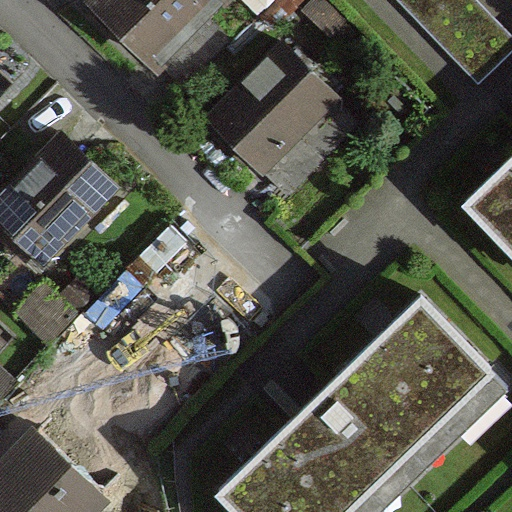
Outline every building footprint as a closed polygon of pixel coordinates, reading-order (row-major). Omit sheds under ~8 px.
[(93,0),(152,56),(205,0),(93,0)] [(511,53),(511,49),(463,0),(396,0),(480,85),(511,53)] [(336,102),(278,48),(215,115),(274,169),(336,102)] [(0,213),(45,259),(122,182),(61,122),(0,183),(0,213)] [(511,155),(467,201),(511,246),(511,155)] [(338,511),(490,364),(416,288),(304,398),(217,483),(245,511),(338,511)] [(56,397),(89,363),(65,340),(32,374),(56,397)] [(82,414),(111,386),(93,367),(64,395),(82,414)] [(0,483),(28,511),(79,511),(129,462),(61,394),(0,455),(0,483)]
